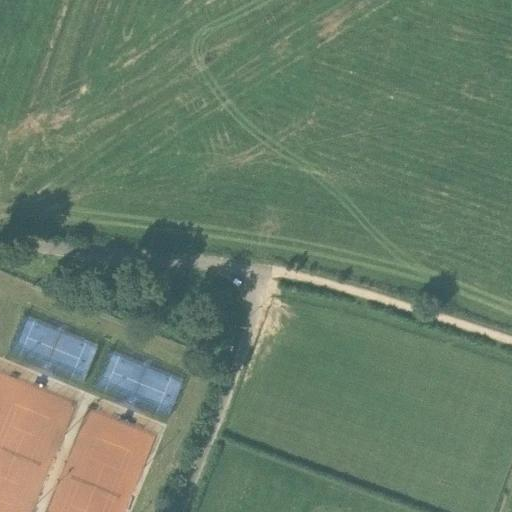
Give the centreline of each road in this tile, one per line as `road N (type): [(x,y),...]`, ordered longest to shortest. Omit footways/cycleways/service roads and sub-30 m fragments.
road 1 (track): [(511,341),(355,291),(256,270)]
road 2 (residential): [(256,270),(0,243)]
road 3 (residential): [(256,270),(249,328),(179,511)]
